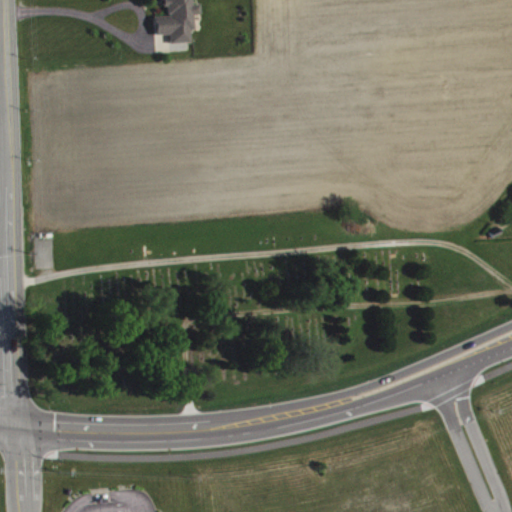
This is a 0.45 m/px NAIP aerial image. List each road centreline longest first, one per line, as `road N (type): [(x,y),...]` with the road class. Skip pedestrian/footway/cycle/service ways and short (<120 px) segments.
road 1 (secondary): [(0,416),(123,432),(225,423),(393,387),(511,336)]
road 2 (tertiary): [(14,418),(2,0)]
road 3 (residential): [(436,371),(496,511)]
